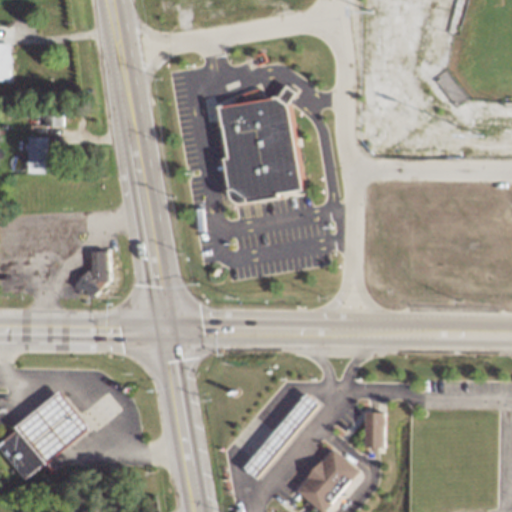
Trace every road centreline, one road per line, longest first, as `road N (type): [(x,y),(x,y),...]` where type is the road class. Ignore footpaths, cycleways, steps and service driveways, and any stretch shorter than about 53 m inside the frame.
road 1 (primary): [(0,331),(511,336)]
road 2 (primary): [(166,333),(110,0)]
road 3 (primary): [(196,511),(166,333)]
